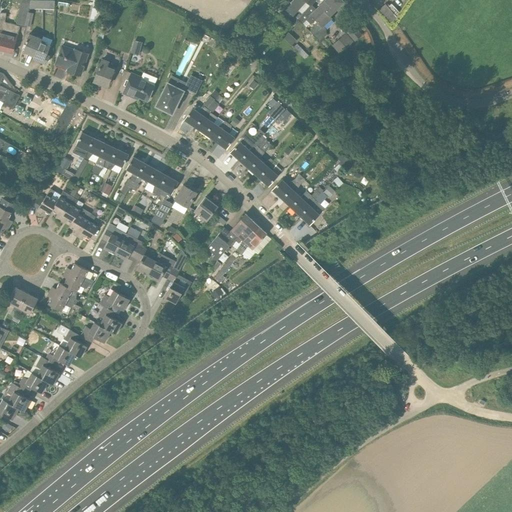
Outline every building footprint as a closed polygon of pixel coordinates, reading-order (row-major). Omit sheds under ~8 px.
[(26,26),(29,12),(30,9),(31,0),(26,0),(24,0),(25,0),(23,0),(21,0),(16,25),(25,28),(26,26)] [(41,1),(31,0),(30,9),(41,9),(41,1)] [(89,0),(94,1),(93,3),(89,20),(100,22),(102,13),(104,14),(106,5),(105,5),(106,1),(105,0),(104,0),(89,0)] [(292,4),(286,11),(298,21),(311,5),(315,0),(294,0),(292,3),(292,4)] [(311,5),(298,21),(302,25),(307,20),(311,25),(315,21),(319,16),(321,18),(325,13),(324,12),(330,5),(328,3),(330,0),(334,0),(337,3),(333,8),(335,10),(343,2),(341,0),(325,0),(315,10),(311,5)] [(332,18),(329,15),(335,10),(333,8),(337,3),(334,0),(330,0),(328,3),(330,5),(324,12),(325,13),(321,18),(319,16),(315,21),(317,22),(311,28),(312,29),(310,32),(313,36),(311,38),(317,44),(323,38),(317,31),(321,27),(322,28),(332,18)] [(54,10),(54,1),(49,1),(41,1),(41,9),(54,10)] [(390,23),(397,18),(385,5),(379,10),(390,23)] [(256,20),(260,14),(253,10),(249,15),(256,20)] [(0,49),(13,53),(18,35),(4,31),(6,13),(0,13),(0,12),(0,49)] [(354,43),(362,35),(353,27),(346,34),(354,43)] [(292,47),(296,43),(297,42),(288,33),(283,39),(292,47)] [(34,55),(40,38),(29,34),(26,41),(27,42),(23,50),(34,55)] [(339,55),(353,43),(345,34),(332,46),(339,55)] [(47,64),(50,56),(47,54),(50,45),(41,41),(42,39),(40,38),(34,55),(35,55),(33,58),(47,64)] [(143,41),(134,38),(130,52),(139,54),(143,41)] [(302,49),(296,43),(292,47),(298,52),(304,59),(309,55),(302,49)] [(74,52),(61,47),(56,63),(69,67),(67,71),(80,75),(88,54),(75,49),(74,52)] [(107,88),(114,68),(108,65),(109,62),(102,59),(93,82),(107,88)] [(148,101),(154,86),(140,80),(141,77),(131,73),(123,93),(133,98),(134,95),(148,101)] [(196,94),(202,81),(191,75),(184,89),(196,94)] [(172,114),(183,91),(168,84),(156,106),(172,114)] [(206,135),(214,123),(217,117),(212,114),(219,104),(223,99),(219,95),(215,100),(208,109),(195,127),(206,135)] [(208,109),(215,100),(210,96),(203,106),(202,107),(196,103),(184,120),(195,127),(208,109)] [(78,110),(67,104),(58,121),(59,121),(54,131),(64,136),(78,110)] [(275,120),(285,109),(280,105),(270,116),(275,120)] [(216,142),(235,118),(234,117),(228,124),(225,121),(219,126),(214,123),(206,135),(216,142)] [(233,127),(238,121),(235,118),(216,142),(226,149),(234,137),(229,133),(231,126),(233,127)] [(84,158),(94,138),(82,133),(76,146),(82,149),(81,156),(84,158)] [(250,170),(262,156),(264,153),(259,149),(267,140),(262,137),(255,145),(241,162),(250,170)] [(99,157),(105,143),(94,138),(84,158),(88,160),(93,154),(99,157)] [(241,162),(255,145),(252,142),(245,146),(240,141),(230,152),(241,162)] [(105,174),(117,149),(105,143),(99,157),(96,164),(107,169),(105,174)] [(122,168),(129,154),(117,149),(105,174),(112,177),(114,172),(113,172),(114,170),(119,172),(122,167),(122,168)] [(344,169),(349,164),(350,163),(342,155),(337,159),(341,162),(339,164),(344,169)] [(267,161),(262,156),(250,170),(259,178),(274,162),(271,159),(267,161)] [(130,188),(145,163),(134,157),(126,170),(132,173),(131,179),(129,178),(121,194),(125,196),(130,188)] [(76,183),(88,162),(84,160),(72,181),(76,183)] [(268,186),(278,176),(278,175),(280,173),(275,167),(276,164),(274,162),(259,178),(268,186)] [(148,182),(155,169),(145,163),(130,188),(136,191),(140,184),(138,184),(143,179),(148,182)] [(155,169),(148,182),(154,185),(152,193),(155,195),(166,175),(155,169)] [(171,195),(178,182),(166,175),(155,195),(159,197),(161,195),(168,199),(170,194),(171,195)] [(282,199),(302,178),(299,175),(294,180),(287,184),(282,179),(272,190),(282,199)] [(291,208),(301,197),(296,192),(299,186),(305,180),(302,178),(282,199),(291,208)] [(343,184),(338,178),(334,181),(339,187),(343,184)] [(105,182),(101,191),(109,195),(113,186),(105,182)] [(188,208),(196,193),(183,185),(175,200),(183,205),(188,208)] [(57,202),(57,201),(51,198),(55,191),(51,189),(44,199),(37,194),(31,204),(38,209),(37,212),(41,214),(43,210),(50,214),(52,210),(57,202)] [(321,193),(317,189),(311,196),(307,192),(301,197),(291,208),(301,217),(323,193),(322,192),(321,193)] [(120,205),(125,196),(119,193),(114,202),(120,205)] [(309,225),(324,209),(320,205),(327,197),(323,193),(301,217),(309,225)] [(59,220),(74,198),(69,195),(65,201),(59,198),(57,201),(57,202),(52,210),(58,214),(55,218),(59,220)] [(206,221),(218,207),(205,197),(194,212),(206,221)] [(78,214),(80,210),(74,207),(78,200),(74,198),(59,220),(64,223),(66,219),(72,223),(77,214),(78,214)] [(1,200),(0,202),(0,220),(10,226),(12,221),(8,219),(15,206),(1,200)] [(160,227),(173,205),(164,200),(152,222),(160,227)] [(141,215),(144,210),(135,206),(133,210),(141,215)] [(77,237),(92,214),(87,211),(83,218),(78,214),(77,214),(72,223),(69,227),(76,231),(73,234),(77,237)] [(90,240),(98,227),(92,223),(96,217),(92,214),(77,237),(82,239),(84,236),(90,240)] [(236,238),(251,219),(245,214),(230,232),(236,238)] [(236,238),(233,242),(234,244),(236,241),(240,245),(251,232),(253,233),(259,226),(251,219),(236,238)] [(8,230),(10,226),(0,220),(0,234),(4,228),(8,230)] [(266,234),(259,226),(253,233),(251,232),(240,245),(236,250),(235,251),(241,256),(248,247),(252,251),(266,234)] [(115,254),(123,239),(112,234),(114,230),(108,228),(106,230),(102,239),(107,242),(104,248),(115,254)] [(211,260),(215,264),(217,262),(224,253),(225,251),(233,242),(236,238),(230,232),(224,228),(206,249),(215,256),(211,260)] [(178,242),(182,239),(177,233),(173,236),(178,242)] [(143,242),(126,234),(123,240),(123,239),(115,254),(127,260),(130,255),(135,257),(141,246),(143,242)] [(233,242),(226,251),(228,253),(233,246),(235,244),(234,244),(233,242)] [(147,275),(155,260),(144,255),(147,249),(141,246),(135,257),(141,261),(136,269),(147,275)] [(185,251),(193,258),(197,252),(190,246),(185,251)] [(218,282),(236,258),(232,255),(214,278),(218,282)] [(171,259),(169,259),(167,263),(162,261),(161,263),(155,260),(147,275),(159,282),(162,276),(167,279),(176,262),(171,259)] [(177,304),(185,287),(178,283),(180,279),(176,277),(180,270),(173,267),(176,262),(167,279),(173,282),(171,287),(165,298),(177,304)] [(221,265),(217,262),(215,264),(211,270),(214,273),(221,265)] [(88,270),(75,263),(71,270),(68,268),(65,272),(89,285),(92,280),(85,277),(88,270)] [(87,289),(89,285),(65,272),(63,276),(67,279),(64,285),(73,290),(77,292),(80,286),(87,289)] [(73,290),(64,285),(60,283),(56,289),(52,287),(50,291),(74,304),(76,300),(70,296),(73,290)] [(216,294),(223,289),(220,285),(213,290),(216,294)] [(27,293),(21,290),(15,287),(7,302),(13,305),(15,306),(12,311),(16,313),(27,293)] [(123,310),(130,299),(114,290),(107,301),(105,300),(102,305),(104,307),(110,310),(111,310),(113,305),(123,310)] [(74,304),(50,291),(48,296),(52,298),(48,304),(61,311),(67,315),(72,309),(74,304)] [(30,314),(38,299),(32,296),(27,293),(16,313),(20,315),(22,310),(24,311),(30,314)] [(104,307),(101,312),(104,314),(98,324),(99,325),(110,331),(115,333),(121,322),(112,317),(115,312),(111,310),(110,310),(104,307)] [(97,325),(94,323),(89,333),(85,332),(81,337),(91,342),(94,337),(104,342),(110,331),(99,325),(98,324),(97,325)] [(9,331),(0,326),(0,338),(2,334),(7,337),(9,331)] [(62,336),(65,329),(60,326),(56,333),(62,336)] [(80,357),(87,346),(77,340),(80,336),(69,329),(66,335),(70,338),(65,348),(64,349),(75,354),(80,357)] [(64,348),(59,345),(53,356),(50,354),(47,360),(42,356),(41,357),(46,359),(45,359),(52,363),(52,364),(52,363),(56,365),(59,360),(69,366),(75,354),(64,349),(65,348),(64,348)] [(53,385),(59,373),(50,368),(52,364),(52,363),(45,359),(46,359),(41,357),(38,362),(42,365),(37,375),(34,374),(37,376),(47,382),(48,382),(53,385)] [(42,393),(47,382),(37,376),(34,374),(31,373),(26,383),(21,381),(18,386),(13,382),(12,383),(18,386),(18,387),(24,390),(29,393),(32,388),(42,393)] [(24,411),(30,400),(21,395),(24,390),(18,387),(18,386),(12,383),(9,388),(13,391),(8,402),(19,409),(24,411)] [(13,420),(19,409),(8,402),(2,400),(0,404),(0,419),(0,420),(3,414),(13,420)] [(10,434),(13,428),(8,425),(4,431),(10,434)]
